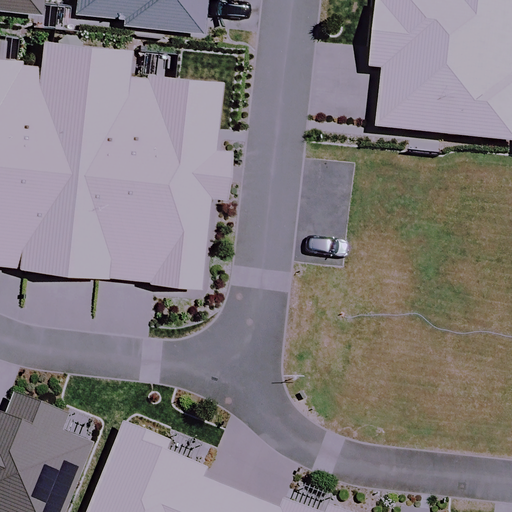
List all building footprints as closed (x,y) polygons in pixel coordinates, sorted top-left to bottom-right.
[(0,0),(0,12),(36,16),(37,0),(0,0)] [(70,0),(68,16),(117,20),(117,27),(198,35),(202,0),(70,0)] [(511,77),(509,77),(511,41),(511,0),(376,0),(377,3),(372,3),(366,70),(378,72),(371,131),(511,144),(511,77)] [(0,267),(11,268),(11,270),(101,280),(101,278),(143,282),(142,286),(195,290),(205,199),(220,201),(225,152),(211,151),(218,83),(142,76),(141,80),(123,78),(125,51),(35,42),(33,68),(16,67),(17,62),(0,60),(0,267)] [(0,511),(64,511),(91,447),(60,435),(67,418),(11,397),(2,418),(0,417),(0,511)] [(333,511),(326,509),(324,511),(298,511),(280,504),(277,511),(202,481),(205,473),(163,458),(168,446),(119,425),(84,511),(333,511)]
